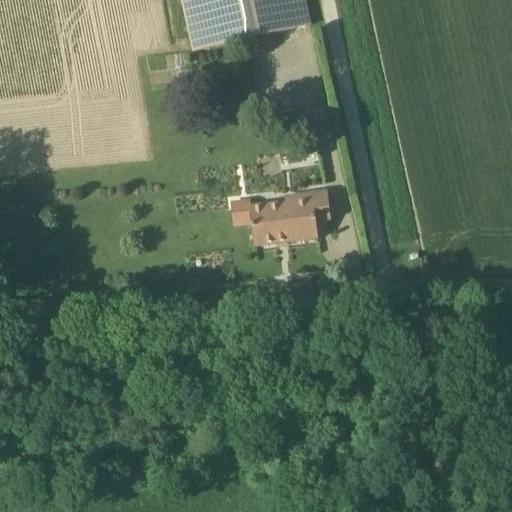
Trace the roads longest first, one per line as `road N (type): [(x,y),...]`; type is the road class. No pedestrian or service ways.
road 1 (unclassified): [(0,303),(511,288)]
road 2 (track): [(334,511),(368,293)]
